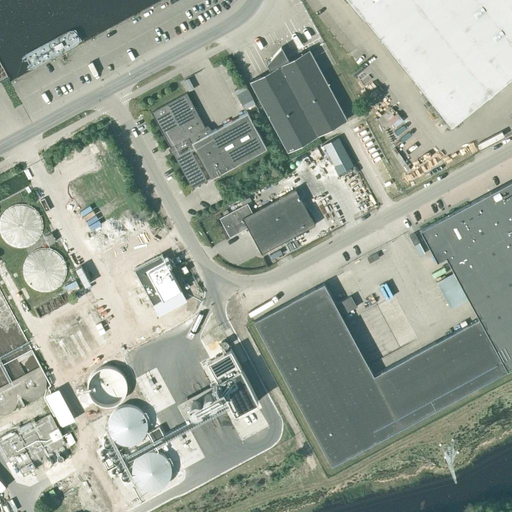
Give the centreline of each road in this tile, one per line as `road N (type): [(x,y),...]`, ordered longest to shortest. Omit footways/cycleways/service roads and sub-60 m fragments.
road 1 (unclassified): [(108,89),(199,258),(231,281),(272,278),(511,148)]
road 2 (tertiary): [(108,89),(236,22),(257,0)]
road 3 (tertiary): [(0,148),(108,89)]
